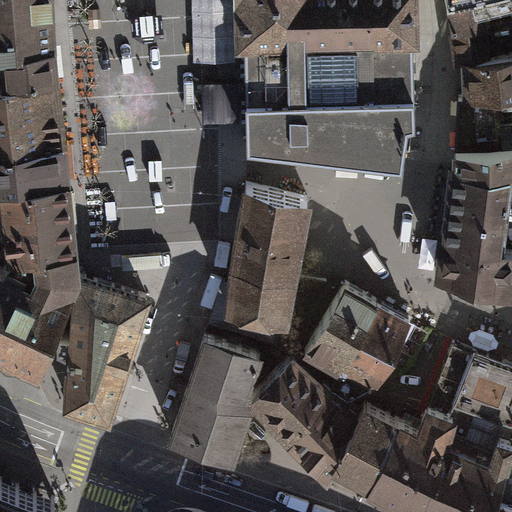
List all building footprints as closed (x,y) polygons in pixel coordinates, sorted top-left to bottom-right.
[(0,0),(0,54),(54,48),(51,0),(0,0)] [(238,0),(240,40),(247,40),(413,36),(417,35),(417,0),(238,0)] [(511,0),(471,0),(448,5),(453,29),(483,25),(480,8),(487,7),(488,9),(508,5),(508,1),(511,0)] [(489,55),(495,54),(503,52),(500,27),(484,28),(483,25),(453,29),(459,61),(466,61),(489,57),(489,55)] [(413,36),(247,40),(248,87),(249,140),(325,149),(324,153),(401,162),(408,117),(415,117),(414,83),(413,36)] [(0,81),(56,75),(54,48),(0,54),(0,81)] [(511,50),(503,52),(495,54),(500,90),(511,87),(511,50)] [(500,90),(495,54),(489,55),(489,57),(466,61),(466,94),(500,90)] [(0,81),(0,113),(60,107),(56,75),(0,81)] [(459,94),(456,146),(491,146),(511,144),(511,122),(493,125),(493,113),(511,110),(511,87),(500,90),(466,94),(459,94)] [(0,113),(0,145),(63,139),(60,107),(0,113)] [(67,177),(63,139),(0,145),(0,184),(3,184),(67,177)] [(511,144),(491,146),(456,146),(456,166),(508,168),(511,167),(511,144)] [(439,269),(511,288),(511,239),(500,236),(508,168),(456,166),(448,234),(444,233),(439,269)] [(4,190),(10,251),(74,245),(68,184),(67,177),(3,184),(4,190)] [(224,277),(211,317),(276,339),(284,316),(293,274),(308,195),(247,180),(233,261),(232,279),(224,277)] [(3,266),(0,264),(0,342),(37,359),(40,353),(77,270),(74,245),(10,251),(3,266)] [(147,293),(77,270),(76,289),(74,293),(71,332),(59,330),(56,346),(70,352),(67,398),(109,411),(147,293)] [(345,282),(306,347),(312,351),(315,346),(340,360),(377,298),(346,279),(345,282)] [(331,383),(348,395),(376,379),(409,315),(377,298),(340,360),(341,361),(332,381),(331,383)] [(234,454),(251,402),(246,392),(260,349),(206,331),(172,433),(234,454)] [(454,340),(430,402),(452,411),(475,348),(454,340)] [(454,411),(448,439),(491,456),(499,433),(511,437),(511,433),(511,362),(475,348),(452,411),(454,411)] [(269,413),(291,435),(331,383),(332,381),(327,377),(323,383),(291,352),(252,392),(269,413)] [(348,395),(331,383),(291,435),(329,472),(337,460),(333,458),(351,425),(348,423),(354,415),(347,410),(339,404),(348,395)] [(337,460),(369,477),(399,417),(365,399),(356,417),(354,415),(348,423),(351,425),(333,458),(337,460)] [(454,411),(452,411),(430,402),(419,426),(399,417),(369,477),(368,480),(422,507),(445,439),(448,439),(454,411)] [(501,485),(511,442),(511,433),(511,437),(499,433),(491,456),(448,439),(445,439),(422,507),(432,511),(497,511),(504,486),(501,485)] [(511,511),(511,442),(501,485),(504,486),(497,511),(511,511)] [(0,511),(50,511),(55,495),(26,486),(0,474),(0,511)]
